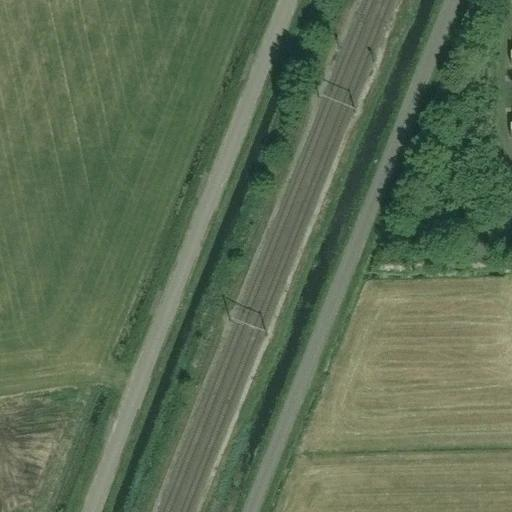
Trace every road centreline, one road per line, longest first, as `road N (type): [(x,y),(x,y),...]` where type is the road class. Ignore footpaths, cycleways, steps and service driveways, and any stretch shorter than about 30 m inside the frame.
road 1 (unclassified): [(250,511),(452,0)]
road 2 (unclassified): [(92,511),(289,0)]
